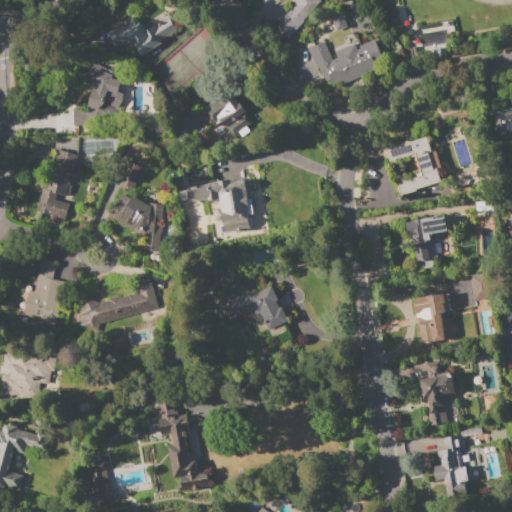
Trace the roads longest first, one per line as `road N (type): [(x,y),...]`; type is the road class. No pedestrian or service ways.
road 1 (residential): [(361,125),(345,178),(346,226),(387,511)]
road 2 (residential): [(224,0),(295,105),(361,125)]
road 3 (residential): [(511,56),(411,76),(361,125)]
road 4 (tertiary): [(3,28),(0,195)]
